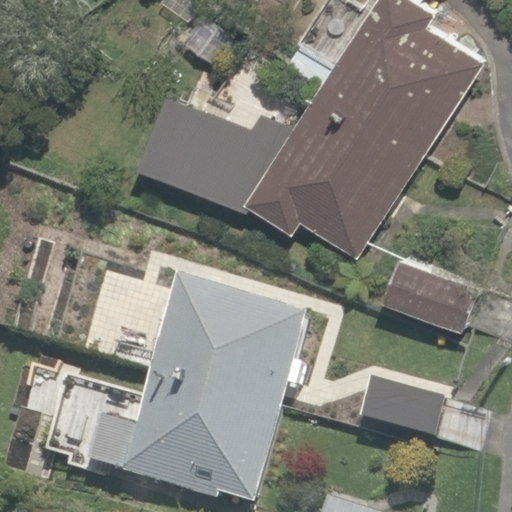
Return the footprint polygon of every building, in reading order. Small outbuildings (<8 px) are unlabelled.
[(434,4),(427,0),(367,0),(254,180),(272,191),(260,210),(293,230),(304,214),(367,253),(487,61),(423,21),(434,4)] [(299,311),(180,279),(0,231),(0,325),(157,367),(141,425),(100,415),(89,456),(249,499),(299,311)] [(479,271),(409,245),(388,302),(458,328),(479,271)] [(487,398),(370,372),(359,420),(477,446),(487,398)] [(404,511),(318,494),(314,511),(404,511)]
